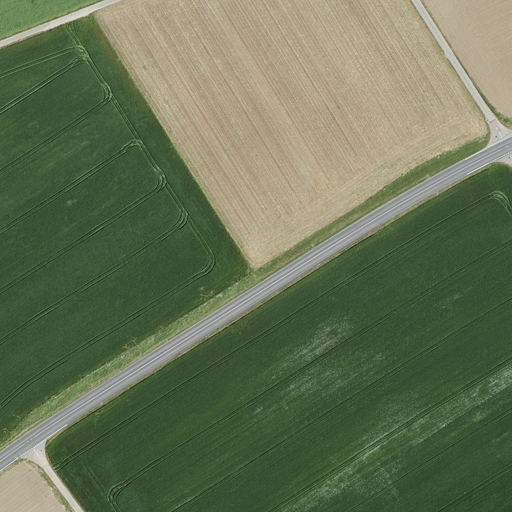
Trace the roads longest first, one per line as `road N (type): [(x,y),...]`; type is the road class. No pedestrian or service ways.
road 1 (secondary): [(0,462),(364,225),(511,143)]
road 2 (track): [(511,160),(410,0)]
road 3 (track): [(64,20),(152,166)]
road 4 (unclassified): [(0,45),(116,0)]
